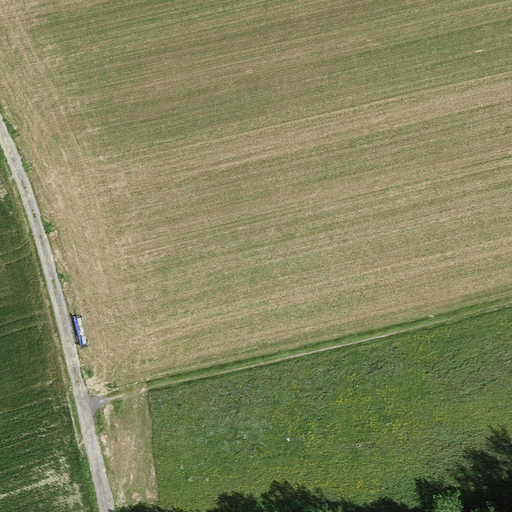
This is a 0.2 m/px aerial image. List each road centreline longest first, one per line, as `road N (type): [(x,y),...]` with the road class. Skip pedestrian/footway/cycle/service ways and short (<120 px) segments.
road 1 (track): [(511,302),(81,403)]
road 2 (track): [(0,129),(56,294),(107,511)]
